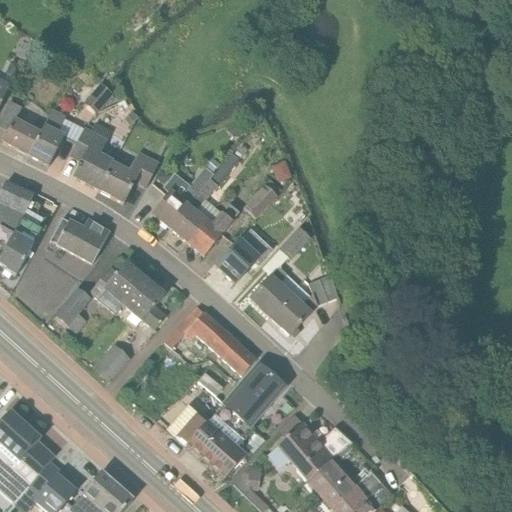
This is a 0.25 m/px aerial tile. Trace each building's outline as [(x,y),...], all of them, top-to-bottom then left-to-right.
[(5,75),(17,81),(23,68),(11,62),(5,75)] [(0,106),(8,88),(0,83),(0,106)] [(98,85),(82,104),(96,116),(112,97),(98,85)] [(9,104),(0,120),(0,127),(8,132),(2,144),(19,153),(27,157),(39,136),(15,123),(21,109),(9,103),(9,104)] [(255,107),(248,113),(256,122),(263,116),(255,107)] [(39,136),(27,157),(40,164),(44,166),(48,168),(63,139),(56,136),(63,122),(64,121),(65,118),(51,111),(43,129),(39,136)] [(130,112),(122,120),(129,127),(137,119),(130,112)] [(79,165),(71,180),(97,193),(111,165),(111,163),(112,162),(100,156),(107,142),(111,134),(94,125),(90,133),(84,130),(83,131),(75,146),(72,152),(83,158),(79,165)] [(111,165),(97,193),(123,207),(131,190),(142,196),(158,165),(146,160),(138,156),(129,173),(111,165)] [(232,156),(212,180),(220,187),(239,163),(232,156)] [(211,158),(204,166),(212,173),(219,165),(211,158)] [(169,194),(151,216),(168,230),(186,209),(209,181),(201,174),(179,202),(169,194)] [(186,209),(168,230),(186,244),(204,223),(194,215),(205,202),(217,187),(209,181),(186,209)] [(4,185),(0,193),(0,204),(24,216),(30,202),(32,198),(4,185)] [(277,199),(264,186),(242,210),(256,222),(277,199)] [(13,235),(0,258),(0,268),(14,279),(32,246),(41,231),(39,230),(30,225),(36,216),(40,208),(30,202),(24,216),(21,221),(14,234),(13,235)] [(0,204),(0,227),(14,234),(21,221),(24,216),(0,204)] [(204,223),(186,244),(203,259),(221,237),(231,224),(238,215),(228,207),(221,216),(214,210),(205,222),(204,223)] [(61,221),(53,237),(59,240),(56,244),(55,247),(55,248),(90,266),(98,253),(108,236),(89,224),(84,233),(67,224),(61,221)] [(278,252),(287,260),(290,263),(310,241),(303,235),(298,230),(278,252)] [(258,260),(249,253),(239,243),(215,269),(234,287),(247,272),(258,260)] [(123,308),(144,283),(124,265),(115,276),(109,272),(103,278),(88,296),(97,304),(105,293),(123,308)] [(263,286),(249,301),(250,302),(258,309),(269,320),(291,297),(279,286),(286,278),(278,270),(270,278),(263,286)] [(291,297),(269,320),(271,321),(280,330),(287,337),(289,338),(310,315),(316,308),(327,304),(318,282),(308,286),(309,291),(311,297),(309,299),(302,307),(291,297)] [(141,324),(142,322),(154,333),(165,319),(154,310),(163,298),(144,283),(123,308),(141,324)] [(55,319),(67,329),(77,317),(90,301),(78,291),(55,319)] [(195,309),(163,344),(171,351),(183,338),(183,337),(190,343),(195,338),(241,378),(255,362),(203,316),(195,309)] [(77,317),(67,329),(76,336),(86,324),(77,317)] [(93,371),(107,383),(127,361),(113,349),(93,371)] [(244,382),(222,408),(225,410),(249,430),(283,390),(257,367),(244,382)] [(197,384),(215,399),(222,391),(204,375),(197,384)] [(178,418),(165,433),(166,434),(167,434),(185,449),(187,446),(190,449),(209,466),(224,479),(237,465),(244,457),(233,447),(239,440),(249,430),(225,410),(222,408),(214,418),(208,425),(206,424),(206,425),(187,408),(178,418)] [(0,477),(2,479),(0,480),(0,494),(13,507),(14,506),(27,490),(37,479),(48,465),(54,459),(37,443),(40,440),(10,412),(0,422),(0,477)] [(292,465),(317,445),(302,427),(278,447),(278,448),(267,457),(279,471),(289,462),(292,465)] [(327,465),(351,445),(334,430),(317,445),(292,465),(308,483),(327,465)] [(325,468),(308,483),(333,511),(378,511),(381,510),(391,499),(391,498),(382,489),(373,479),(369,475),(351,492),(332,471),(355,451),(350,445),(332,462),(327,466),(325,468)] [(37,479),(27,490),(37,500),(35,503),(44,511),(59,511),(75,494),(60,481),(63,478),(59,474),(48,465),(37,479)] [(247,491),(250,492),(257,493),(259,477),(247,475),(245,491),(247,491)] [(81,498),(69,511),(70,511),(123,511),(132,503),(100,476),(87,490),(81,498)] [(250,492),(244,498),(258,511),(270,511),(267,509),(250,492)]
